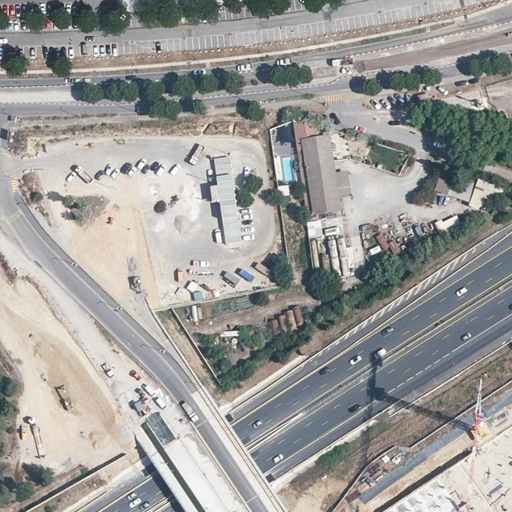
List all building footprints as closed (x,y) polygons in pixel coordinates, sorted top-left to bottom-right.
[(318,128),(293,119),(306,215),(341,211),(339,199),(335,174),(329,137),(316,138),(318,128)] [(442,171),(435,190),(472,203),(478,184),(442,171)] [(347,172),(335,174),(339,199),(352,197),(347,172)] [(278,187),(280,196),(290,195),(288,185),(278,187)] [(435,224),(440,235),(462,226),(457,214),(435,224)] [(388,244),(381,233),(376,237),(384,250),(390,246),(388,244)] [(316,234),(309,235),(311,254),(319,253),(316,234)] [(354,274),(353,246),(346,246),(346,239),(331,240),(332,275),(354,274)] [(400,252),(393,241),(388,244),(390,246),(395,255),(400,252)] [(392,257),(389,252),(379,259),(382,263),(392,257)] [(271,321),(272,333),(285,332),(284,324),(304,323),(303,308),(286,309),(286,316),(279,316),(280,321),(271,321)] [(17,322),(1,334),(15,354),(31,342),(17,322)] [(511,422),(477,444),(482,452),(500,480),(511,468),(511,422)] [(482,452),(440,476),(463,511),(471,511),(476,509),(465,492),(480,482),(490,498),(506,488),(500,480),(482,452)] [(511,468),(500,480),(506,488),(511,498),(511,468)] [(463,511),(440,476),(383,511),(463,511)]
